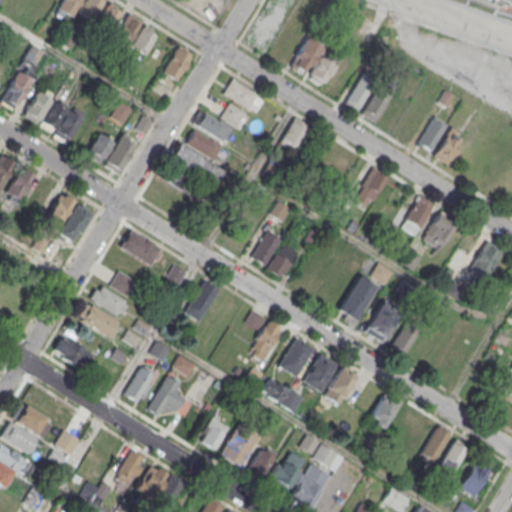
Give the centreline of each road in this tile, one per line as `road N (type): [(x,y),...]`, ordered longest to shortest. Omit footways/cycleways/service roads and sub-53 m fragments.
road 1 (residential): [(511,451),(0,128)]
road 2 (residential): [(0,392),(246,0)]
road 3 (residential): [(140,0),(511,233)]
road 4 (residential): [(0,345),(264,511)]
